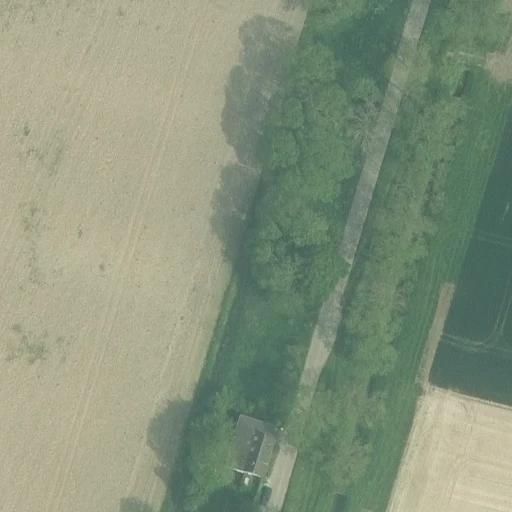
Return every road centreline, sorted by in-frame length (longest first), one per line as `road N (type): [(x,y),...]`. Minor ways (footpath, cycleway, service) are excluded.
road 1 (unclassified): [(267,511),(421,0)]
road 2 (track): [(154,511),(306,0)]
road 3 (track): [(366,511),(511,28)]
road 4 (track): [(331,298),(381,216),(440,66),(452,58),(502,59)]
road 5 (track): [(311,511),(328,403),(324,321)]
